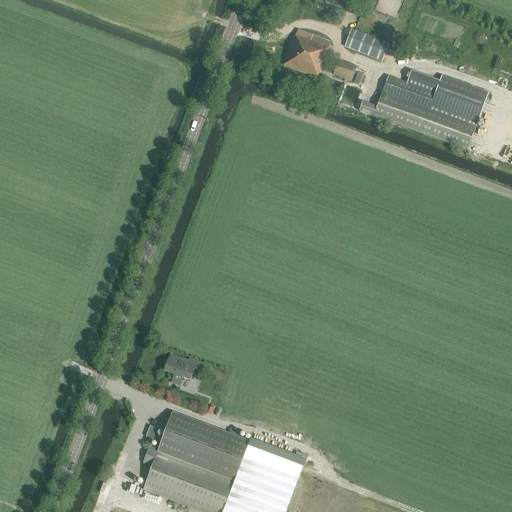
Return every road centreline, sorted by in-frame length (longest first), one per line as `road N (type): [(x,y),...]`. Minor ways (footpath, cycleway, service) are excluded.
road 1 (tertiary): [(54,511),(243,0)]
road 2 (track): [(416,511),(333,480),(316,457),(102,383)]
